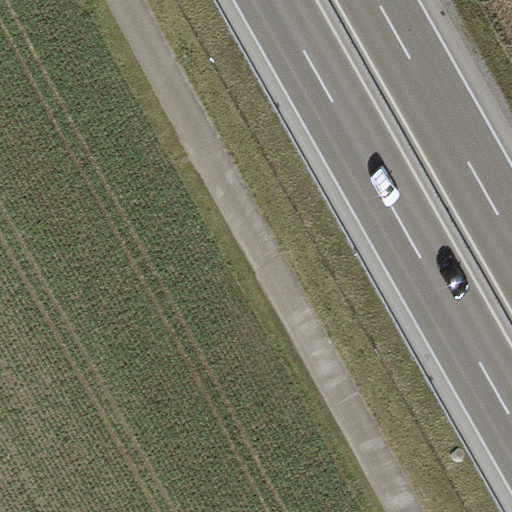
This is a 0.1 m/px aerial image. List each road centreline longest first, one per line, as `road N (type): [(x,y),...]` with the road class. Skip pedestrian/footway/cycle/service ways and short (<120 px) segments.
road 1 (motorway): [(274,0),(511,422)]
road 2 (motorway): [(511,230),(383,0)]
